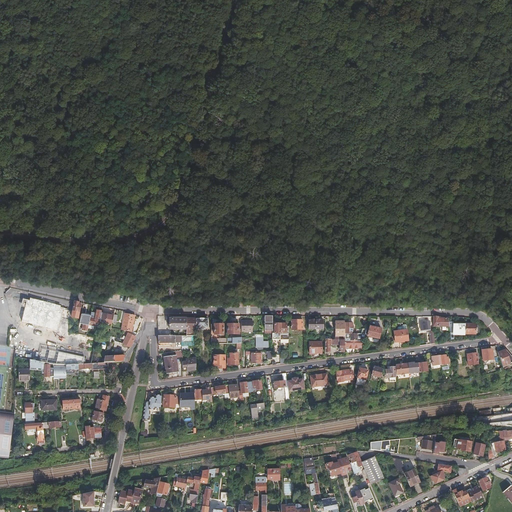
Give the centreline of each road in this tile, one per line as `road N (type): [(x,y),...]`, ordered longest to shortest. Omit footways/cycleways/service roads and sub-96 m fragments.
road 1 (residential): [(503,338),(155,384),(147,325)]
road 2 (unclassified): [(0,234),(126,239),(165,220),(233,0)]
road 3 (residential): [(149,310),(465,312),(483,317),(503,338)]
road 4 (track): [(511,257),(382,0)]
road 5 (residential): [(147,325),(105,511)]
road 6 (residential): [(0,280),(149,310)]
road 7 (residential): [(15,455),(102,446),(116,391)]
